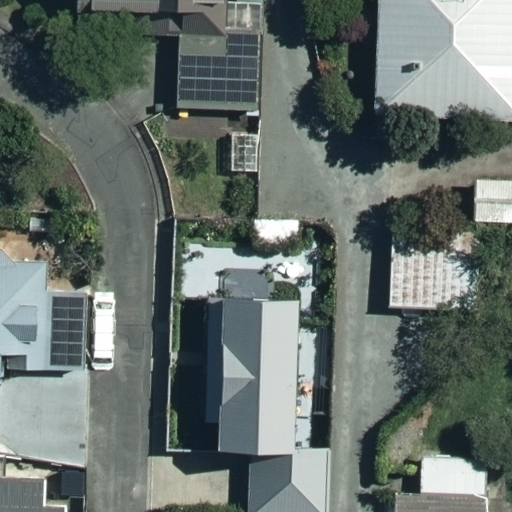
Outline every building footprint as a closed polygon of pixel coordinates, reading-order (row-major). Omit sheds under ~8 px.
[(250,30),(263,30),(262,0),(55,0),(56,7),(171,7),(171,107),(249,107),(250,30)] [(511,0),(366,0),(366,113),(511,115),(511,72),(511,0)] [(171,222),(225,222),(225,177),(249,177),(249,121),(171,121),(171,222)] [(468,225),(385,225),(384,306),(467,307),(468,225)] [(38,257),(0,257),(0,367),(80,367),(80,292),(38,292),(38,257)] [(233,448),(274,448),(277,273),(218,272),(218,296),(199,296),(196,447),(233,448)] [(274,448),(233,448),(231,511),(323,511),(325,449),(274,448)] [(475,511),(477,461),(418,460),(417,495),(381,494),(380,511),(475,511)] [(0,511),(37,511),(38,477),(0,476),(0,511)]
